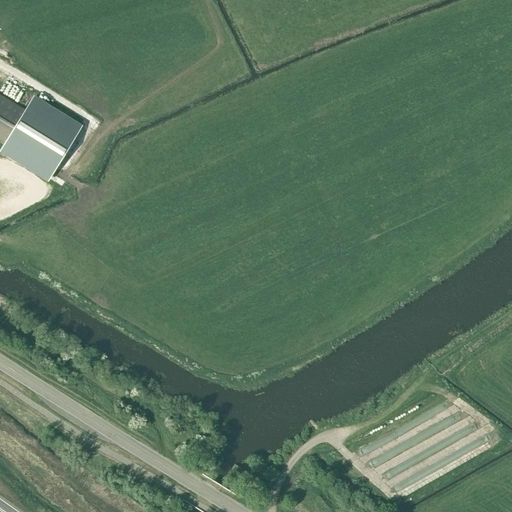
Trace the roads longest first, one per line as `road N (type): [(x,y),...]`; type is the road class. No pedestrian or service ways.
road 1 (tertiary): [(238,511),(0,362)]
road 2 (track): [(356,463),(461,405),(485,422),(489,428),(383,487)]
road 3 (track): [(268,511),(305,447),(375,419),(432,366)]
road 4 (track): [(323,436),(394,497),(486,445)]
road 5 (track): [(370,475),(476,416)]
